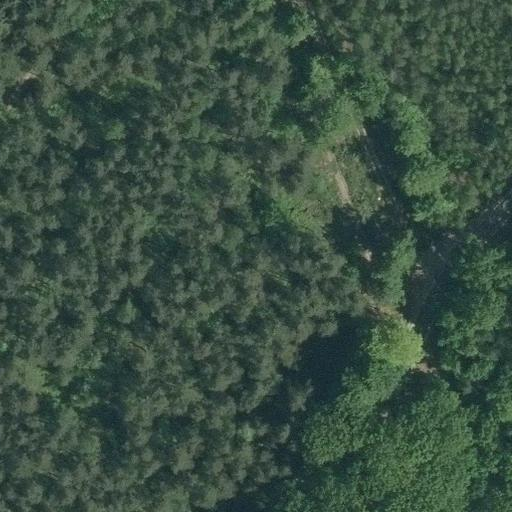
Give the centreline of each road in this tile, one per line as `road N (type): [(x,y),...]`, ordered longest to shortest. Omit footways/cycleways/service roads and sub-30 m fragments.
road 1 (unknown): [(279,511),(370,293),(368,263),(310,121),(310,101),(340,87)]
road 2 (tertiary): [(341,511),(431,303),(511,203)]
road 3 (track): [(303,0),(417,258),(449,274)]
road 4 (track): [(448,511),(420,326)]
road 5 (track): [(0,109),(87,0)]
